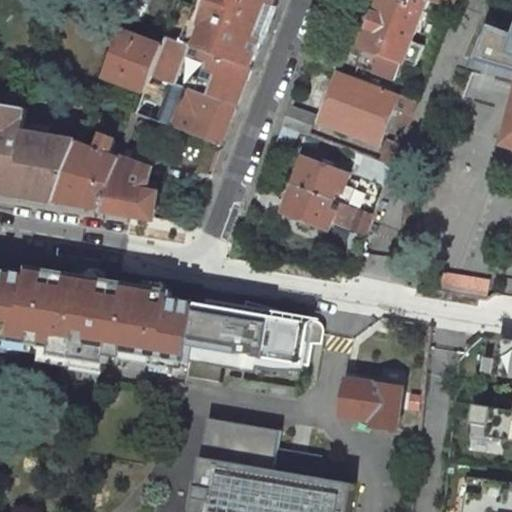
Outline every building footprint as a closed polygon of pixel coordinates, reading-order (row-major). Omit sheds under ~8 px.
[(200,0),(194,20),(206,26),(198,49),(245,67),(270,3),(275,6),(277,0),(200,0)] [(381,0),(363,47),(365,48),(358,66),(396,80),(397,78),(399,77),(404,65),(402,63),(403,62),(417,68),(425,46),(413,41),(428,0),(381,0)] [(430,0),(446,6),(454,9),(457,0),(430,0)] [(251,70),(275,6),(270,3),(245,67),(251,70)] [(454,9),(446,6),(443,16),(450,18),(454,9)] [(194,20),(185,44),(198,49),(206,26),(194,20)] [(511,55),(508,54),(511,42),(511,33),(492,25),(479,61),(511,71),(511,55)] [(163,45),(124,29),(106,77),(146,92),(152,75),(163,45)] [(152,75),(237,106),(251,70),(245,67),(198,49),(185,44),(166,36),(163,45),(152,75)] [(345,56),(314,44),(308,60),(339,72),(345,56)] [(418,102),(341,73),(322,122),(380,144),(394,108),(413,115),(418,102)] [(152,75),(146,92),(138,114),(223,144),(237,106),(152,75)] [(0,192),(58,202),(81,143),(81,142),(26,132),(29,111),(29,109),(11,106),(0,104),(0,192)] [(316,118),(290,108),(284,124),(310,134),(316,118)] [(148,147),(128,140),(121,159),(103,210),(155,219),(160,192),(149,190),(152,170),(141,166),(143,163),(147,164),(152,153),(147,151),(148,147)] [(394,166),(401,145),(390,141),(382,162),(394,166)] [(121,159),(81,143),(58,202),(103,210),(121,159)] [(382,162),(366,155),(359,172),(387,183),(394,166),(382,162)] [(306,158),(295,185),(335,200),(339,191),(344,193),(351,175),(306,158)] [(335,200),(295,185),(285,213),(330,230),(337,212),(331,210),(335,200)] [(374,215),(359,210),(352,228),(367,234),(374,215)] [(52,350),(107,359),(107,356),(122,358),(123,353),(151,359),(150,366),(175,370),(176,365),(188,367),(189,361),(198,306),(172,302),(173,297),(159,295),(29,272),(0,266),(0,325),(5,327),(37,332),(36,339),(42,340),(53,341),(52,350)] [(446,293),(483,299),(486,282),(449,276),(446,293)] [(314,326),(198,306),(189,361),(253,372),(255,360),(307,368),(313,334),(314,326)] [(511,339),(502,338),(495,378),(511,380),(511,413),(476,407),(474,435),(511,441),(511,339)] [(411,388),(349,380),(343,421),(375,425),(375,431),(404,435),(411,388)] [(283,434),(212,421),(205,462),(275,474),(283,434)] [(275,474),(205,462),(195,511),(355,511),(359,489),(275,474)] [(511,511),(511,485),(469,480),(464,511),(511,511)]
